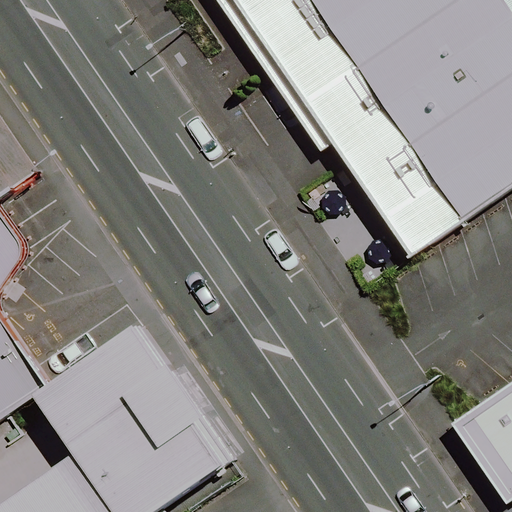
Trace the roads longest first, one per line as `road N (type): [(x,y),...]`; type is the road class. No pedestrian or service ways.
road 1 (secondary): [(384,511),(29,0)]
road 2 (unknown): [(319,417),(153,511)]
